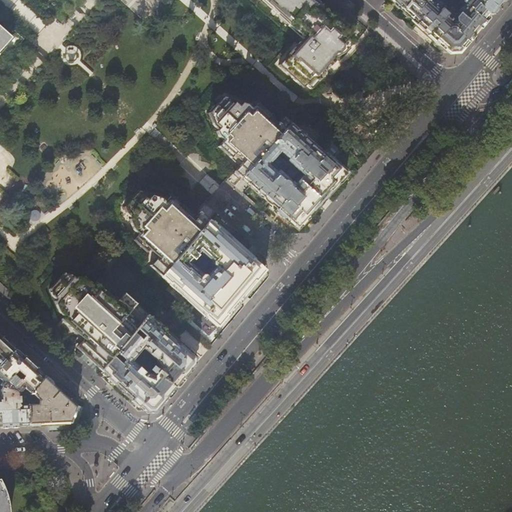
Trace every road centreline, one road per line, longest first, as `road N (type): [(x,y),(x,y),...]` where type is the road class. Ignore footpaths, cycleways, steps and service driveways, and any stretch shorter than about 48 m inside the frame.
road 1 (primary): [(174,511),(459,193)]
road 2 (secondary): [(296,349),(511,90)]
road 3 (primary): [(456,88),(303,268)]
road 4 (primary): [(303,268),(150,448)]
road 5 (primary): [(296,349),(459,193)]
road 6 (primary): [(175,478),(296,349)]
road 7 (residential): [(98,399),(0,306)]
road 8 (residential): [(356,0),(456,88)]
